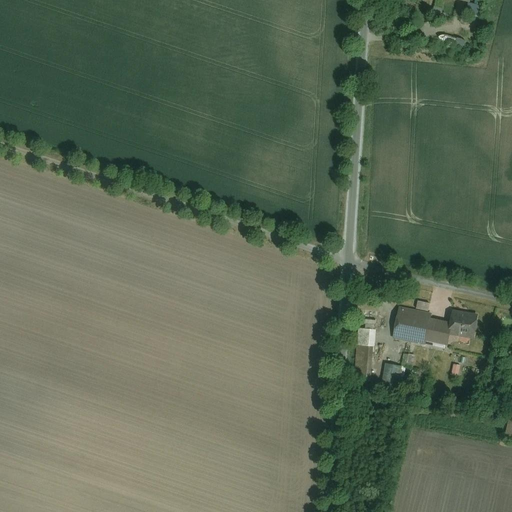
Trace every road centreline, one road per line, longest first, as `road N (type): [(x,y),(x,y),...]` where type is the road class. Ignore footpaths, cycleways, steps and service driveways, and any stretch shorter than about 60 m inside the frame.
road 1 (unclassified): [(0,144),(347,261)]
road 2 (unclassified): [(347,261),(364,0)]
road 3 (unclassified): [(331,511),(347,261)]
road 4 (unclassified): [(511,302),(347,261)]
